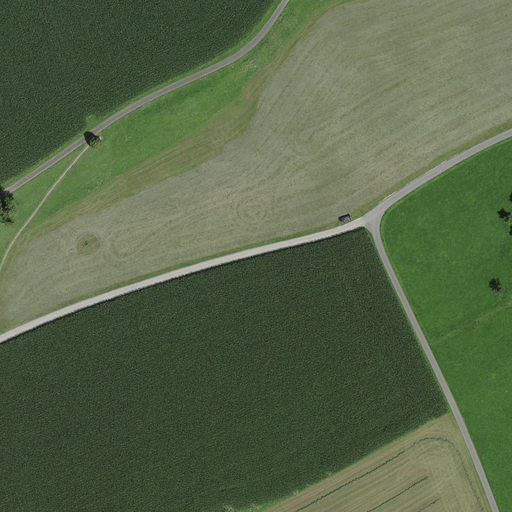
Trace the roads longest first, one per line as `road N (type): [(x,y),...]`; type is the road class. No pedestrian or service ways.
road 1 (track): [(0,339),(184,269),(341,231),(370,216)]
road 2 (unclassified): [(511,132),(370,216)]
